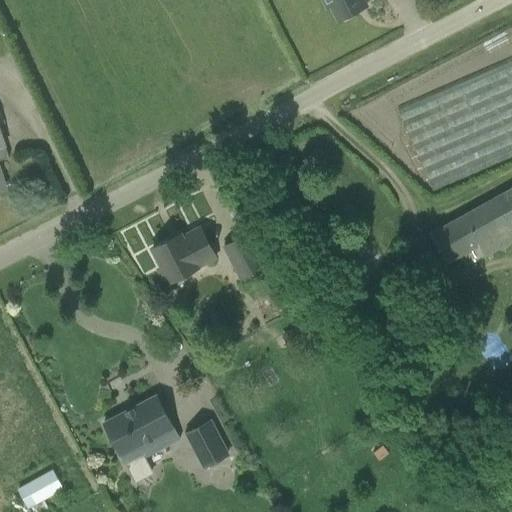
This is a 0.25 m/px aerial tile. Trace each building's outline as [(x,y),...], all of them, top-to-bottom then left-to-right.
[(322,0),(327,8),(330,6),(338,21),(341,19),(342,20),(344,20),(352,16),(353,14),(353,13),(356,11),(354,7),(367,0),(322,0)] [(511,58),(397,108),(432,189),(511,155),(511,58)] [(0,160),(9,158),(0,130),(0,160)] [(446,262),(478,244),(485,256),(491,252),(511,240),(511,188),(430,234),(446,262)] [(335,193),(321,201),(328,212),(341,205),(335,193)] [(198,268),(198,267),(216,258),(200,228),(182,238),(180,234),(152,249),(162,268),(158,271),(166,285),(198,268)] [(265,270),(247,235),(224,247),(242,282),(265,270)] [(285,313),(276,295),(267,299),(276,317),(285,313)] [(296,328),(281,335),(288,350),(304,342),(303,340),(311,336),(305,324),(296,328)] [(102,420),(125,465),(181,436),(157,391),(102,420)] [(185,432),(203,467),(230,453),(211,418),(185,432)] [(383,446),(373,453),(379,461),(389,454),(383,446)] [(28,509),(64,489),(49,463),(23,477),(27,484),(18,490),(28,509)]
